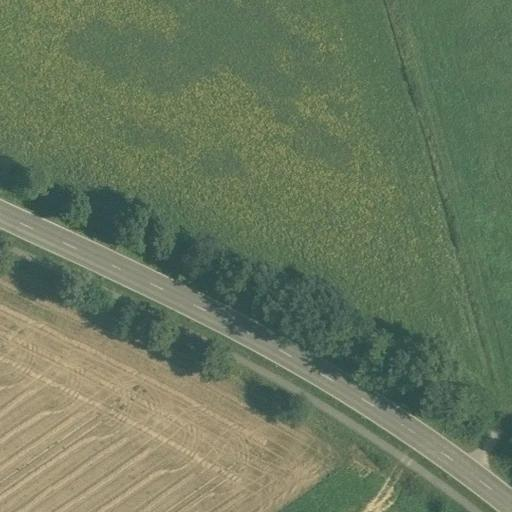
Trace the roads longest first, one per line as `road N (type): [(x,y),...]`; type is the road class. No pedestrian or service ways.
road 1 (secondary): [(511,505),(295,357),(0,211)]
road 2 (track): [(470,474),(509,397),(404,0)]
